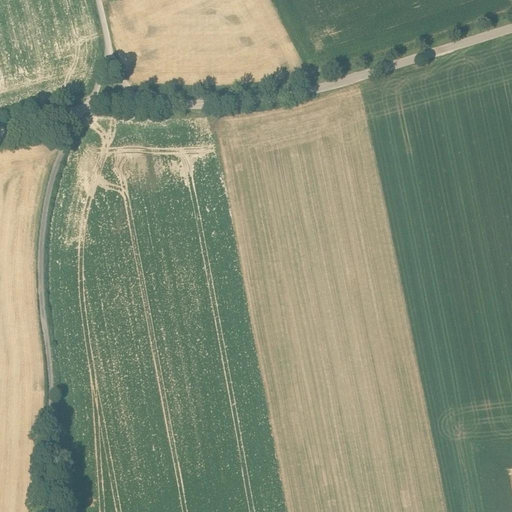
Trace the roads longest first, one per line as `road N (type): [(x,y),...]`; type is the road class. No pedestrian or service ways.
road 1 (unclassified): [(73,111),(40,247),(51,511)]
road 2 (unclassified): [(135,99),(209,104),(289,95),(511,27)]
